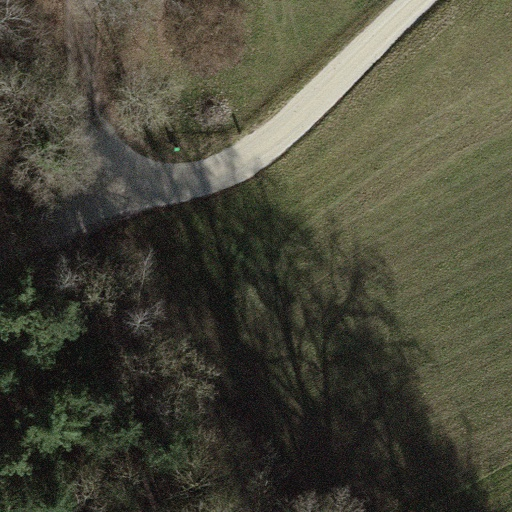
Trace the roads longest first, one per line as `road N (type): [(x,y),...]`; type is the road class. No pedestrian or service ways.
road 1 (track): [(151,184),(118,162),(93,117),(82,0)]
road 2 (track): [(151,184),(0,257)]
